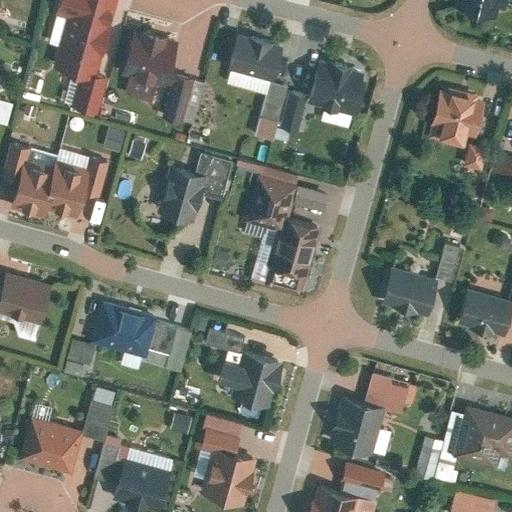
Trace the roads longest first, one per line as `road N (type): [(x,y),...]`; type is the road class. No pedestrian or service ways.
road 1 (residential): [(323,332),(0,237)]
road 2 (residential): [(323,332),(406,47)]
road 3 (residential): [(511,377),(323,332)]
road 4 (residential): [(323,332),(275,511)]
road 5 (residential): [(227,0),(406,47)]
